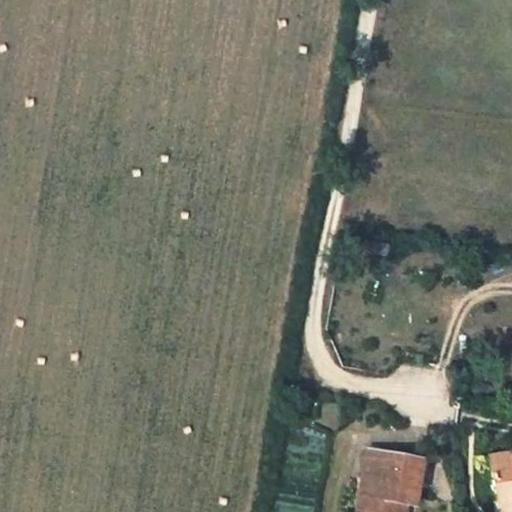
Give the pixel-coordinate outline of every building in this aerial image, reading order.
[(354,262),(342,260),(341,273),(352,274),(354,262)] [(305,400),(295,399),(294,407),(304,409),(305,400)] [(372,479),(364,511),(402,511),(404,505),(411,507),(420,462),(368,452),(363,477),(372,479)] [(492,500),(511,496),(511,453),(486,457),(492,500)] [(364,511),(372,479),(363,477),(354,511),(364,511)] [(493,511),(500,511),(511,510),(511,496),(492,500),(493,511)]
